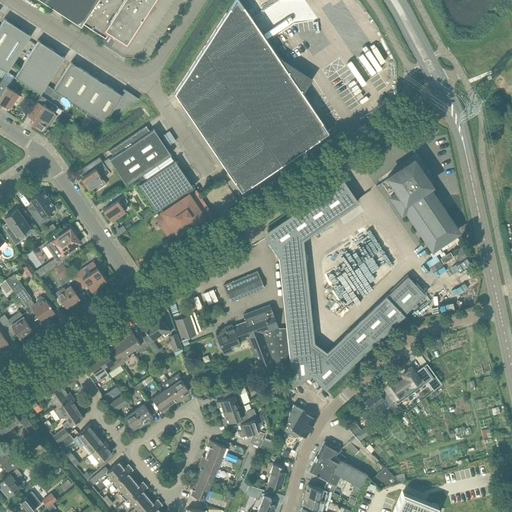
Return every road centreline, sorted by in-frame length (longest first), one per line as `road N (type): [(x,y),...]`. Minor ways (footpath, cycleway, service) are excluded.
road 1 (residential): [(136,289),(434,90)]
road 2 (unclassified): [(288,511),(307,443),(325,415),(409,338),(498,309)]
road 3 (residential): [(46,158),(136,289)]
road 4 (unclassified): [(15,0),(146,84)]
road 5 (secondary): [(498,309),(468,170)]
road 6 (unclassified): [(129,452),(171,495),(201,429)]
road 7 (unclassified): [(129,452),(52,346)]
